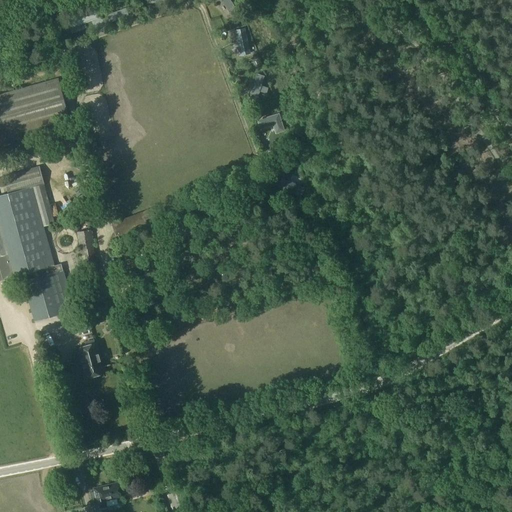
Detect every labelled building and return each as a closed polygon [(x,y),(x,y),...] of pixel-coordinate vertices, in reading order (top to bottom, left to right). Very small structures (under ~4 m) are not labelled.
[(259,93),(262,82),(257,80),(258,76),(249,73),(245,89),(259,93)] [(0,147),(25,141),(22,133),(70,120),(59,79),(0,94),(0,147)] [(259,109),(259,126),(268,125),(268,130),(276,129),(275,109),(259,109)] [(51,181),(72,174),(68,162),(47,168),(51,181)] [(54,219),(44,184),(39,168),(4,177),(8,194),(0,196),(0,224),(9,256),(0,258),(0,269),(2,278),(11,275),(10,271),(13,271),(15,276),(21,275),(35,321),(64,313),(63,307),(73,304),(61,265),(55,266),(43,222),(54,219)] [(74,183),(67,185),(69,191),(76,189),(74,183)] [(121,243),(159,228),(152,208),(111,223),(116,235),(118,235),(121,243)] [(87,224),(74,226),(76,244),(90,242),(87,224)] [(63,240),(65,233),(58,231),(56,238),(63,240)] [(108,312),(107,301),(81,306),(82,316),(108,312)] [(86,377),(86,378),(104,373),(95,343),(78,348),(80,348),(82,353),(80,354),(82,362),(84,362),(88,377),(86,377)] [(94,491),(90,492),(92,499),(96,498),(98,509),(107,507),(105,501),(116,498),(121,497),(118,483),(94,488),(94,490),(94,491)]
